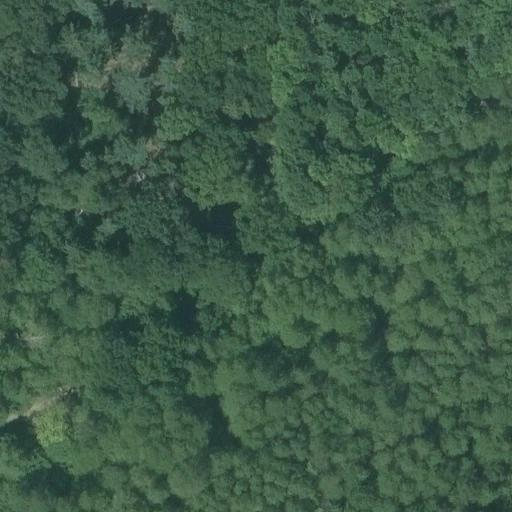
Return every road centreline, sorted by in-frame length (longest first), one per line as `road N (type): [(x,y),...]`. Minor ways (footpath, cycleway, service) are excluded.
road 1 (track): [(0,439),(123,366),(244,264),(511,85)]
road 2 (track): [(511,297),(232,281)]
